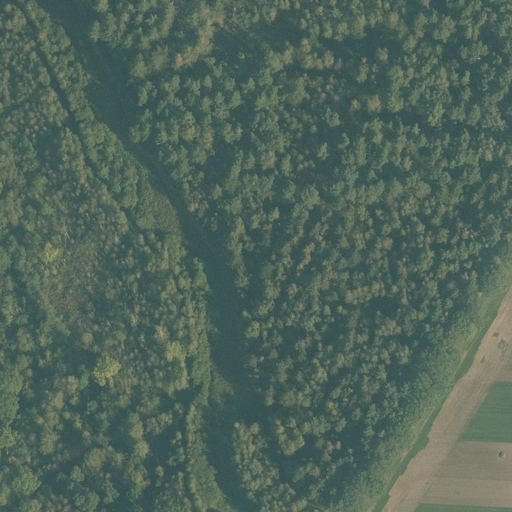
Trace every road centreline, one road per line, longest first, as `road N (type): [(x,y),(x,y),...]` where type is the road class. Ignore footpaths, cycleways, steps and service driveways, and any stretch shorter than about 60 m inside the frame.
road 1 (track): [(229,345),(203,241),(122,132),(68,0)]
road 2 (track): [(355,511),(511,248)]
road 3 (track): [(229,345),(289,484),(327,511)]
road 4 (track): [(229,345),(222,476),(237,511)]
